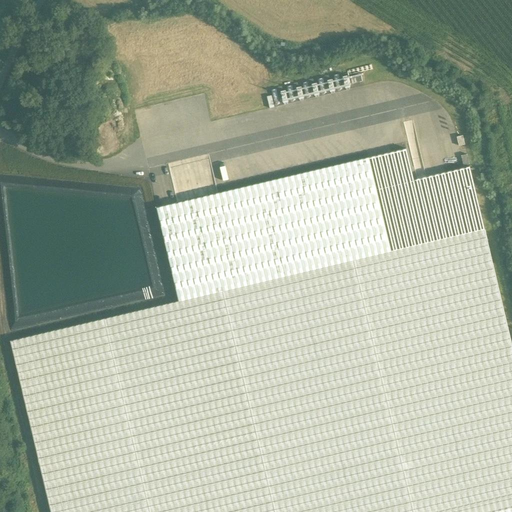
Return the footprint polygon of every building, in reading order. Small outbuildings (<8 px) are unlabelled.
[(339,74),(333,75),(337,90),(342,89),(339,74)] [(361,75),(350,78),(352,84),(362,81),(361,75)] [(318,79),(321,94),(326,92),(323,78),(318,79)] [(307,81),(302,83),(306,97),(311,96),(307,81)] [(292,85),(287,86),(290,101),(295,100),(292,85)] [(276,89),(271,90),(274,105),(280,103),(276,89)] [(49,511),(490,511),(511,507),(511,346),(470,167),(464,168),(413,180),(406,149),(156,208),(177,300),(9,340),(49,511)]
